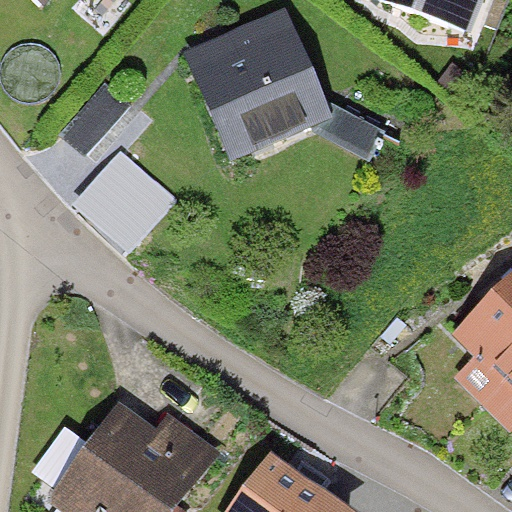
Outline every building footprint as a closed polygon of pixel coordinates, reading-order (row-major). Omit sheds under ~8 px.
[(55,0),(1,0),(34,26),(55,0)] [(484,0),(378,0),(472,32),(484,0)] [(288,16),(186,56),(231,171),(311,140),(333,131),(324,107),(288,16)] [(134,105),(106,82),(55,143),(83,166),(134,105)] [(388,145),(324,107),(333,131),(311,140),(371,173),(388,145)] [(511,376),(511,273),(452,334),(474,356),(453,377),(483,407),(511,376)] [(511,376),(483,407),(509,432),(511,428),(511,376)] [(169,511),(206,460),(114,395),(39,500),(56,511),(169,511)] [(355,511),(267,446),(217,511),(355,511)]
